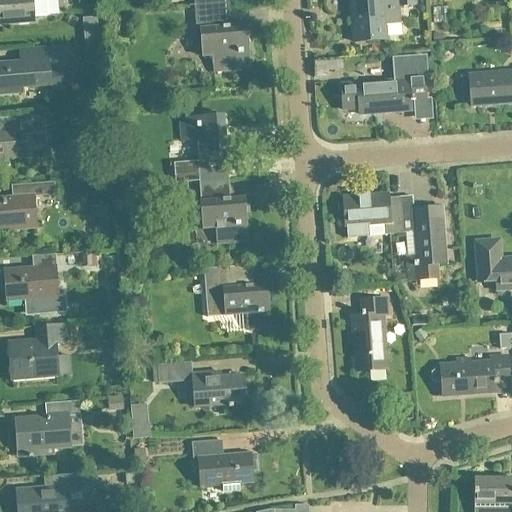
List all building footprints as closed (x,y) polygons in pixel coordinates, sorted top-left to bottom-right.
[(46,0),(0,0),(0,22),(34,20),(34,16),(48,15),(46,0)] [(415,0),(350,0),(354,43),(386,40),(385,26),(401,25),(400,8),(416,6),(415,0)] [(230,26),(228,2),(199,4),(203,57),(212,56),(213,72),(226,71),(250,69),(246,25),(230,26)] [(448,22),(446,6),(431,7),(432,23),(448,22)] [(73,45),(19,49),(20,62),(0,63),(0,95),(23,94),(23,89),(50,87),(50,92),(64,90),(63,68),(75,67),(73,45)] [(394,59),(396,81),(341,85),(343,110),(359,109),(359,115),(411,111),(410,101),(427,100),(425,75),(427,75),(426,57),(394,59)] [(511,73),(469,76),(471,107),(511,104),(511,73)] [(45,115),(23,117),(0,119),(0,159),(16,158),(15,145),(27,144),(27,136),(46,134),(45,115)] [(199,181),(228,179),(224,116),(180,119),(181,140),(196,139),(199,181)] [(229,199),(228,179),(199,181),(202,228),(215,227),(216,246),(225,245),(225,243),(247,241),(244,198),(229,199)] [(0,198),(0,228),(22,227),(22,228),(35,227),(32,197),(55,195),(54,182),(11,186),(12,198),(0,198)] [(401,197),(389,198),(389,194),(344,198),(346,227),(347,227),(349,239),(366,237),(371,232),(370,225),(389,223),(390,235),(404,233),(401,197)] [(413,208),(413,202),(412,196),(401,197),(404,233),(412,233),(414,256),(406,256),(408,283),(439,279),(438,264),(447,263),(443,219),(442,206),(413,208)] [(499,240),(475,241),(478,281),(496,280),(497,290),(511,289),(511,257),(500,259),(499,240)] [(131,274),(129,249),(118,250),(121,275),(131,274)] [(92,266),(92,253),(81,254),(82,267),(92,266)] [(4,270),(4,272),(0,272),(0,291),(1,292),(5,292),(6,300),(46,297),(48,318),(58,317),(56,296),(58,296),(55,255),(32,257),(33,268),(4,270)] [(251,264),(221,267),(203,268),(207,316),(225,315),(247,313),(248,329),(269,327),(266,283),(252,284),(251,264)] [(353,316),(357,372),(388,369),(383,315),(388,315),(387,298),(361,300),(363,315),(353,316)] [(412,316),(413,326),(427,326),(427,315),(412,316)] [(12,383),(57,380),(54,345),(69,344),(68,324),(35,327),(36,342),(9,344),(12,383)] [(422,329),(414,334),(420,343),(428,338),(422,329)] [(511,349),(511,342),(511,334),(498,335),(499,350),(511,349)] [(441,366),(441,369),(437,369),(432,373),(432,381),(438,384),(442,383),(443,397),(495,393),(494,384),(510,382),(508,356),(490,357),(491,363),(471,364),(470,357),(455,359),(455,365),(441,366)] [(159,383),(186,380),(185,364),(157,366),(159,383)] [(192,375),(195,408),(246,403),(243,375),(221,377),(221,372),(192,375)] [(124,396),(107,397),(108,411),(124,410),(124,396)] [(15,419),(18,458),(53,455),(53,448),(71,446),(68,417),(79,416),(78,401),(44,404),(45,416),(15,419)] [(222,441),(192,443),(193,460),(199,459),(201,486),(223,485),(223,492),(240,491),(240,483),(256,482),(256,471),(258,471),(256,452),(251,453),(223,455),(222,441)] [(44,489),(17,491),(18,511),(67,511),(66,488),(95,486),(94,473),(43,476),(44,489)] [(511,511),(511,478),(475,479),(474,504),(474,511),(511,511)]
